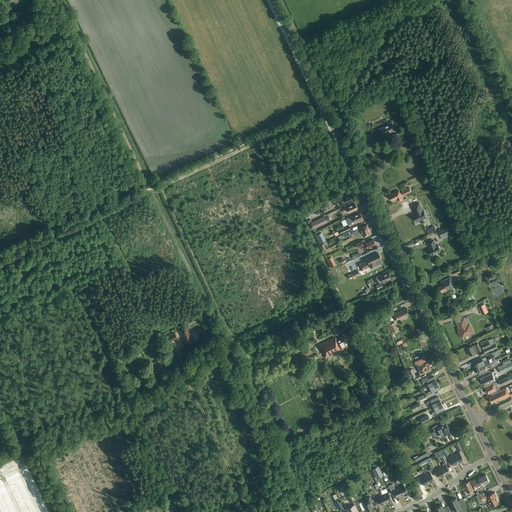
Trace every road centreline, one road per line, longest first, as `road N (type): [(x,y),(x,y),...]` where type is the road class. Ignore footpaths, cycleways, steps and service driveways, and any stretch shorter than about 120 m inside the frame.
road 1 (primary): [(475,420),(272,0)]
road 2 (track): [(0,391),(30,452),(47,458),(116,418),(105,358),(127,338),(175,321),(183,291),(183,261),(151,192)]
road 3 (track): [(160,188),(231,332),(227,353),(271,443),(248,510)]
road 4 (track): [(345,93),(400,76),(456,195),(475,211),(511,221)]
road 5 (track): [(151,192),(59,0)]
road 6 (track): [(304,119),(160,188)]
